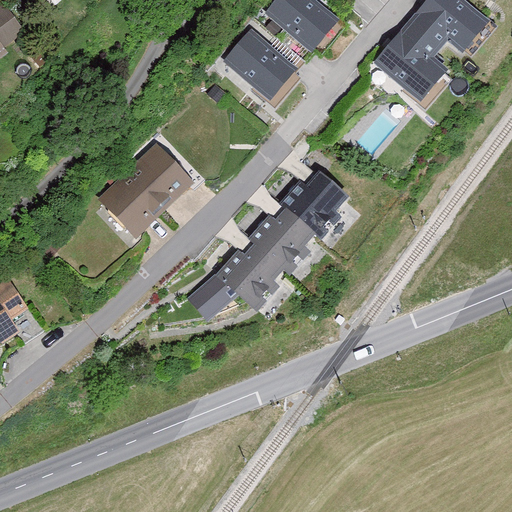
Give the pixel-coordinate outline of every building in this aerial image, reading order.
[(335,28),(303,0),(286,0),(273,15),(288,29),(311,49),(314,52),(335,28)] [(436,0),(381,66),(423,100),(442,77),(427,65),(449,39),(465,53),(485,29),(450,0),(436,0)] [(5,10),(0,14),(0,49),(22,34),(5,10)] [(311,49),(288,29),(267,53),(290,72),(311,49)] [(267,53),(252,39),(231,63),(272,99),(293,76),(290,72),(267,53)] [(189,187),(161,157),(108,207),(135,237),(189,187)] [(282,203),(287,207),(320,234),(351,196),(319,171),(307,186),(300,181),(282,203)] [(241,296),(258,310),(320,234),(287,207),(276,220),(269,214),(248,239),(255,244),(245,256),(238,250),(216,276),(241,296)] [(241,296),(216,276),(187,299),(208,323),(241,296)] [(11,288),(0,294),(0,342),(3,344),(15,337),(6,323),(25,311),(11,288)]
